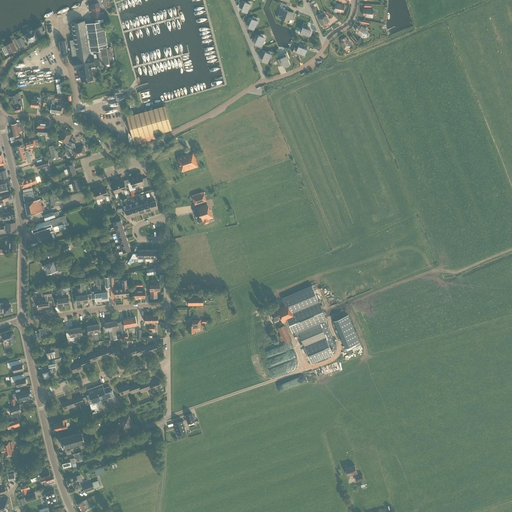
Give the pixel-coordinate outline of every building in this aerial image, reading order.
[(242,1),(241,5),(243,6),(241,11),(247,13),(250,4),(245,2),(242,1)] [(75,70),(79,69),(91,67),(91,69),(95,68),(95,67),(93,54),(94,54),(96,66),(109,63),(108,62),(113,61),(111,49),(107,49),(107,47),(108,47),(103,19),(101,19),(99,8),(99,3),(90,4),(92,16),(97,15),(98,20),(95,20),(96,22),(85,24),(85,21),(71,23),(74,40),(70,41),(75,70)] [(339,6),(339,5),(335,4),(334,11),(340,13),(340,12),(343,12),(344,7),(339,6)] [(284,20),(288,11),(280,8),(277,17),(279,18),(279,19),(280,19),(284,20)] [(369,10),(364,10),(363,15),(366,16),(366,17),(372,18),(373,10),(369,9),(369,10)] [(295,14),(288,11),(284,20),(288,22),(289,23),(289,22),(291,23),(295,14)] [(326,16),(319,20),(322,25),(324,28),(329,25),(327,20),(328,20),(326,16)] [(254,29),(257,21),(252,19),(249,18),(247,21),(250,23),(248,27),(254,29)] [(307,26),(304,25),(303,28),(302,27),(300,33),(309,36),(311,31),(306,29),(307,26)] [(359,25),(355,30),(357,32),(357,33),(362,37),(363,36),(364,37),(366,36),(367,35),(367,33),(365,33),(367,30),(363,28),(361,27),(359,25)] [(38,30),(36,31),(35,30),(32,31),(33,32),(30,33),(30,32),(27,33),(27,34),(24,35),(25,35),(23,36),(25,39),(26,38),(28,42),(39,37),(37,34),(39,33),(40,35),(44,33),(44,31),(45,31),(43,26),(42,26),(37,28),(38,30)] [(257,39),(255,44),(260,46),(264,38),(259,35),(258,36),(256,34),(254,38),(257,39)] [(23,40),(21,37),(16,40),(19,45),(24,43),(24,42),(25,42),(24,39),(23,40)] [(348,42),(346,37),(340,40),(342,43),(341,43),(343,49),(351,46),(349,42),(348,42)] [(9,53),(16,50),(13,43),(16,42),(14,39),(5,43),(6,45),(2,47),(5,54),(9,53)] [(61,56),(67,56),(65,41),(59,42),(61,56)] [(299,55),(299,53),(305,55),(307,50),(302,48),(303,45),(300,44),(298,46),(297,48),(295,48),(293,53),(299,55)] [(267,63),(271,54),(265,52),(262,51),(261,55),(264,56),(262,60),(267,63)] [(289,59),(286,53),(281,55),(282,58),(280,58),(281,59),(278,60),(280,66),(283,65),(284,67),(289,65),(287,59),(289,59)] [(93,79),(91,69),(91,67),(79,69),(81,81),(93,79)] [(56,82),(58,94),(65,93),(63,80),(56,82)] [(21,98),(19,93),(16,94),(16,95),(11,96),(13,104),(18,102),(17,99),(21,98)] [(40,102),(41,98),(37,97),(37,101),(31,100),(31,107),(38,107),(39,102),(40,102)] [(21,107),(23,106),(22,100),(19,101),(19,102),(14,104),(14,107),(15,112),(22,111),(21,107)] [(165,106),(126,117),(134,145),(156,139),(154,135),(172,130),(165,106)] [(19,132),(20,132),(20,127),(18,127),(17,123),(11,124),(13,136),(19,135),(19,132)] [(65,147),(67,149),(70,142),(68,141),(71,134),(64,130),(59,140),(66,144),(65,147)] [(24,151),(24,149),(25,149),(24,146),(21,136),(15,138),(16,142),(18,141),(19,145),(15,146),(18,154),(25,152),(24,151)] [(24,142),(25,144),(26,149),(26,150),(30,149),(30,148),(37,146),(36,139),(24,142)] [(70,142),(67,149),(72,151),(73,150),(75,158),(85,154),(84,150),(85,150),(83,145),(80,147),(81,147),(76,149),(74,144),(70,142)] [(58,156),(55,144),(48,146),(51,158),(58,156)] [(25,152),(18,154),(20,161),(26,159),(28,163),(32,162),(28,150),(24,151),(25,152)] [(198,167),(193,153),(177,158),(182,172),(198,167)] [(37,163),(43,161),(42,156),(41,154),(40,154),(41,157),(35,159),(37,163)] [(49,165),(48,160),(35,164),(37,169),(49,165)] [(64,173),(74,169),(73,164),(66,167),(67,169),(64,170),(64,173)] [(136,177),(139,186),(142,185),(143,187),(148,185),(147,180),(143,181),(141,175),(136,177)] [(26,188),(38,184),(35,176),(24,180),(24,179),(19,181),(22,188),(26,187),(26,188)] [(135,187),(139,186),(136,177),(130,179),(132,184),(128,186),(130,191),(136,189),(135,187)] [(69,187),(79,184),(78,179),(71,181),(72,184),(69,185),(69,187)] [(4,192),(10,191),(8,181),(0,182),(0,192),(4,192)] [(123,182),(118,183),(121,192),(124,191),(126,195),(128,195),(126,190),(127,190),(124,181),(123,181),(123,182)] [(117,193),(121,192),(118,183),(113,185),(112,184),(112,185),(115,194),(115,193),(115,194),(113,195),(114,199),(119,197),(117,193)] [(81,189),(79,184),(69,187),(70,189),(73,188),(74,191),(75,193),(74,193),(74,195),(79,194),(78,190),(81,189)] [(105,187),(99,189),(102,198),(105,197),(107,201),(109,200),(105,187),(104,187),(105,187)] [(102,198),(99,189),(94,191),(94,190),(93,191),(98,204),(100,203),(99,199),(102,198)] [(10,192),(2,195),(3,199),(5,202),(6,201),(8,204),(13,202),(10,192)] [(27,215),(43,212),(40,199),(35,200),(33,192),(24,193),(25,202),(27,215)] [(149,203),(148,203),(144,204),(143,200),(144,200),(143,195),(139,196),(141,201),(142,205),(143,205),(145,212),(151,210),(149,203)] [(204,195),(193,199),(195,204),(206,201),(204,195)] [(149,203),(151,210),(158,208),(155,201),(150,202),(149,198),(147,199),(148,203),(149,203)] [(135,203),(136,207),(137,207),(139,214),(145,212),(143,205),(142,205),(138,206),(137,202),(135,203)] [(131,208),(133,216),(139,214),(137,207),(136,207),(132,208),(131,204),(129,205),(130,209),(131,208)] [(209,211),(207,205),(193,209),(198,223),(203,221),(204,224),(209,223),(208,220),(213,218),(210,210),(209,211)] [(127,218),(133,216),(131,208),(130,209),(126,210),(125,206),(123,207),(124,211),(125,211),(127,218)] [(9,213),(2,214),(3,222),(10,221),(10,220),(15,219),(14,212),(9,213)] [(53,212),(43,215),(45,221),(55,218),(53,212)] [(53,227),(67,222),(65,215),(51,220),(53,227)] [(50,220),(38,224),(31,227),(33,234),(52,227),(50,220)] [(115,229),(123,226),(121,220),(113,222),(115,227),(111,228),(112,231),(116,229),(115,229)] [(125,232),(123,226),(115,229),(116,229),(117,233),(113,234),(114,237),(117,235),(125,232)] [(116,243),(119,241),(127,238),(125,232),(117,235),(119,239),(115,240),(116,243)] [(117,249),(121,247),(128,244),(127,238),(119,241),(121,245),(117,246),(117,249)] [(121,247),(123,251),(119,252),(119,255),(123,253),(130,250),(128,244),(121,247)] [(63,246),(63,247),(48,252),(51,260),(42,264),(43,267),(44,267),(47,274),(58,270),(58,272),(61,271),(62,269),(59,261),(57,260),(55,261),(54,259),(58,258),(57,255),(65,252),(70,250),(68,245),(63,246)] [(144,258),(144,250),(137,250),(137,253),(133,253),(131,258),(137,258),(143,258),(144,258)] [(115,297),(129,296),(128,288),(127,288),(127,280),(122,280),(123,289),(114,289),(115,297)] [(80,283),(80,288),(81,288),(83,303),(89,302),(88,294),(85,295),(84,288),(83,286),(85,285),(84,282),(80,283)] [(151,292),(151,298),(157,298),(157,290),(160,290),(159,284),(150,284),(150,291),(151,291),(151,292)] [(311,284),(290,293),(293,301),(269,312),(273,322),(281,318),(283,323),(287,321),(293,334),(295,333),(297,337),(300,336),(311,363),(333,354),(320,323),(326,321),(317,298),(311,284)] [(91,294),(92,299),(96,298),(96,301),(102,300),(101,293),(101,285),(97,286),(98,293),(95,293),(95,291),(91,292),(91,294)] [(51,289),(48,290),(43,290),(44,297),(36,298),(37,302),(38,309),(49,307),(48,300),(48,301),(47,297),(47,295),(52,295),(51,289)] [(62,291),(64,305),(70,304),(69,297),(66,298),(65,290),(62,291)] [(188,305),(203,305),(203,297),(188,297),(188,305)] [(11,312),(12,312),(11,309),(10,306),(3,307),(3,303),(0,303),(0,312),(3,312),(4,313),(9,313),(10,313),(11,313),(11,312)] [(360,342),(348,315),(334,321),(346,348),(360,342)] [(129,332),(132,332),(129,319),(124,320),(125,327),(128,327),(129,329),(129,332)] [(194,325),(188,325),(189,329),(188,329),(188,331),(189,331),(189,333),(195,333),(195,330),(200,330),(200,320),(194,320),(194,325)] [(113,339),(114,339),(111,322),(105,323),(106,330),(109,330),(110,332),(110,337),(111,340),(113,339)] [(95,339),(93,325),(87,326),(88,334),(91,333),(92,335),(93,340),(90,340),(90,343),(96,342),(96,339),(95,339)] [(291,340),(284,325),(277,328),(284,343),(291,340)] [(42,332),(48,331),(47,328),(33,331),(35,340),(43,338),(42,332)] [(77,338),(76,336),(75,328),(69,329),(70,332),(66,333),(67,341),(71,340),(71,337),(73,336),(75,343),(78,343),(77,338)] [(13,334),(11,333),(6,335),(5,334),(4,335),(3,335),(5,342),(6,341),(8,342),(9,344),(15,342),(15,341),(16,340),(14,339),(13,334)] [(145,345),(148,352),(148,354),(158,351),(155,344),(146,347),(145,345)] [(145,345),(136,349),(135,349),(138,354),(138,356),(148,352),(145,345)] [(54,349),(54,347),(46,349),(48,359),(61,356),(59,347),(54,349)] [(108,350),(110,356),(111,357),(120,354),(118,347),(108,350)] [(128,358),(138,354),(135,349),(136,349),(135,347),(125,350),(128,358)] [(108,348),(98,352),(101,359),(110,356),(108,350),(108,348)] [(88,355),(89,357),(91,362),(101,359),(98,352),(88,355)] [(80,360),(81,362),(83,367),(92,364),(91,362),(89,357),(80,360)] [(12,367),(14,372),(23,370),(23,369),(24,368),(23,365),(22,365),(22,364),(21,364),(20,360),(7,363),(8,367),(12,367)] [(83,369),(83,367),(81,362),(71,366),(74,373),(83,369)] [(54,372),(50,373),(49,369),(47,370),(47,369),(41,371),(43,380),(49,379),(49,378),(51,378),(55,377),(54,372)] [(17,387),(27,384),(26,383),(27,383),(26,379),(26,380),(25,378),(24,379),(23,374),(11,377),(12,382),(16,381),(17,387)] [(158,380),(149,383),(148,383),(150,389),(151,391),(161,387),(158,380)] [(148,381),(138,385),(140,390),(141,392),(150,389),(148,383),(149,383),(148,381)] [(138,383),(128,386),(130,392),(131,394),(140,390),(138,385),(138,383)] [(121,395),(130,392),(128,386),(128,385),(118,388),(121,395)] [(99,402),(114,396),(113,392),(111,393),(109,387),(103,389),(102,386),(94,389),(94,391),(88,393),(89,395),(86,396),(92,410),(100,407),(99,402)] [(30,390),(16,393),(12,394),(13,397),(17,397),(18,401),(32,398),(30,390)] [(71,399),(74,407),(84,403),(81,396),(71,399)] [(64,410),(74,407),(71,399),(62,402),(64,410)] [(11,414),(13,420),(7,422),(9,429),(20,426),(18,421),(21,420),(19,412),(21,411),(19,405),(10,408),(12,414),(11,414)] [(123,428),(132,425),(129,415),(128,415),(126,410),(123,411),(124,412),(122,413),(122,415),(124,414),(125,416),(120,418),(121,422),(118,423),(120,427),(122,426),(123,428)] [(195,422),(192,413),(185,416),(188,424),(195,422)] [(61,423),(53,425),(55,431),(67,428),(65,419),(60,420),(61,423)] [(100,426),(98,420),(92,422),(94,428),(100,426)] [(186,432),(182,421),(173,424),(177,435),(186,432)] [(63,448),(85,442),(82,432),(60,438),(63,448)] [(3,443),(3,445),(1,446),(2,452),(5,452),(6,457),(12,456),(14,455),(13,452),(11,453),(11,450),(13,450),(13,448),(14,448),(13,441),(7,442),(7,440),(3,442),(3,443)] [(69,459),(70,460),(62,462),(63,469),(72,467),(71,465),(76,463),(74,458),(69,459)] [(354,465),(345,468),(347,476),(354,474),(356,482),(364,480),(362,475),(358,476),(354,465)] [(37,480),(50,476),(49,471),(41,474),(42,476),(36,478),(37,480)] [(79,483),(82,482),(80,475),(66,480),(68,486),(73,484),(74,488),(80,486),(79,483)] [(53,476),(45,478),(40,480),(41,482),(43,482),(45,486),(48,485),(54,483),(53,481),(55,480),(53,476)] [(100,486),(98,480),(92,482),(82,485),(84,492),(94,489),(94,488),(100,486)] [(29,489),(28,485),(20,487),(21,491),(22,491),(23,495),(27,493),(26,490),(29,489)] [(48,505),(58,502),(54,490),(44,493),(48,505)] [(36,499),(35,493),(25,496),(27,502),(36,499)] [(11,511),(8,499),(0,501),(0,511),(11,511)] [(87,509),(90,507),(86,500),(83,502),(77,504),(81,511),(87,509)]
